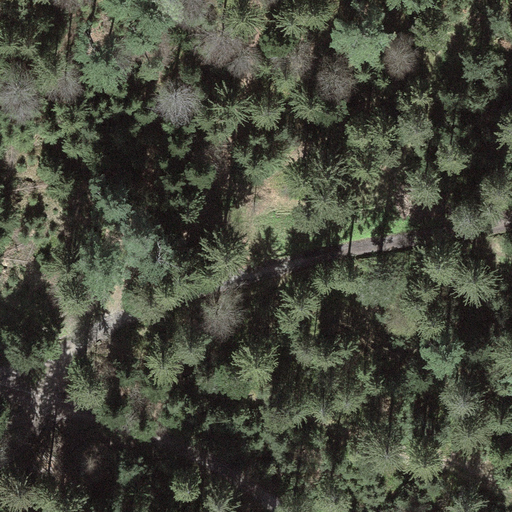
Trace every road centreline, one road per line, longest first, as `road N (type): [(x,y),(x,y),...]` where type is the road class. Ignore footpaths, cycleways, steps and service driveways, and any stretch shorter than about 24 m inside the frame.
road 1 (track): [(511,212),(109,340),(49,401)]
road 2 (track): [(465,0),(190,231),(109,340)]
road 3 (track): [(49,401),(189,450),(286,511)]
road 4 (track): [(0,274),(109,340)]
